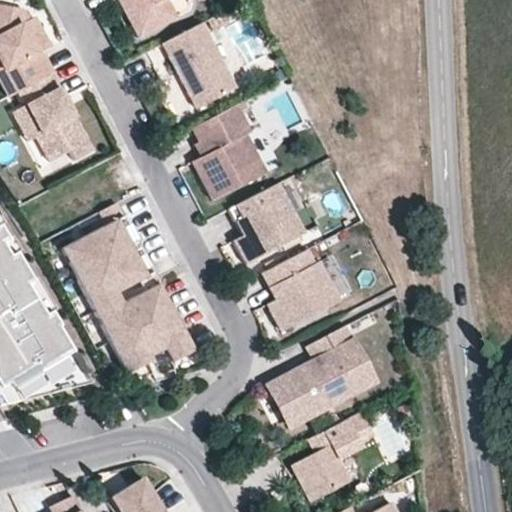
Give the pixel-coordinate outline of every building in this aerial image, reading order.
[(117,0),(137,38),(156,28),(150,17),(154,4),(161,0),(117,0)] [(174,18),(165,0),(161,0),(154,4),(150,17),(156,28),(174,18)] [(49,47),(37,25),(32,28),(27,20),(22,11),(21,12),(0,6),(0,65),(2,69),(0,70),(0,83),(7,97),(17,92),(51,74),(52,73),(41,51),(49,47)] [(231,20),(226,10),(206,20),(212,31),(231,20)] [(37,25),(33,17),(27,20),(32,28),(37,25)] [(234,88),(200,23),(161,44),(195,109),(234,88)] [(91,151),(51,74),(17,92),(24,105),(39,134),(34,137),(47,162),(68,151),(73,161),(91,151)] [(264,173),(244,135),(250,132),(240,115),(251,109),(246,99),(191,129),(198,142),(204,154),(199,157),(191,162),(211,200),(264,173)] [(39,134),(24,105),(11,112),(26,141),(34,137),(39,134)] [(204,154),(198,142),(193,145),(199,157),(204,154)] [(304,233),(278,183),(234,206),(240,218),(234,222),(241,236),(231,241),(245,265),(304,233)] [(111,213),(118,209),(115,204),(98,213),(101,218),(111,213)] [(122,216),(118,209),(111,213),(114,220),(116,219),(122,216)] [(114,220),(111,213),(101,218),(104,225),(114,220)] [(135,243),(122,216),(116,219),(130,246),(135,243)] [(146,276),(133,251),(138,248),(135,243),(130,246),(116,219),(114,220),(104,225),(60,249),(125,374),(150,361),(148,356),(163,349),(170,363),(192,351),(167,304),(161,307),(151,287),(143,291),(120,303),(115,292),(138,280),(146,276)] [(0,384),(4,383),(15,402),(63,372),(67,379),(83,370),(49,311),(42,315),(24,284),(30,280),(14,252),(7,256),(0,242),(7,239),(0,226),(0,384)] [(11,236),(7,239),(0,242),(7,256),(14,252),(19,249),(11,236)] [(151,273),(138,248),(133,251),(146,276),(151,273)] [(280,332),(338,301),(317,262),(313,264),(305,250),(260,273),(274,299),(265,304),(280,332)] [(157,283),(151,273),(146,276),(138,280),(143,291),(151,287),(157,283)] [(42,315),(49,311),(54,308),(36,277),(30,280),(24,284),(42,315)] [(167,304),(157,283),(151,287),(161,307),(167,304)] [(373,381),(344,326),(305,347),(312,361),(268,384),(290,425),(373,381)] [(170,363),(163,349),(148,356),(150,361),(153,367),(170,363)] [(63,372),(15,402),(90,383),(83,370),(67,379),(63,372)] [(4,383),(0,384),(0,397),(5,405),(15,402),(4,383)] [(337,460),(361,447),(359,443),(372,435),(360,412),(307,440),(314,452),(290,465),(309,502),(348,481),(337,460)] [(162,511),(141,478),(109,498),(117,511),(79,511),(72,496),(48,507),(50,511),(162,511)] [(394,511),(389,502),(369,511),(351,511),(349,506),(337,511),(394,511)]
